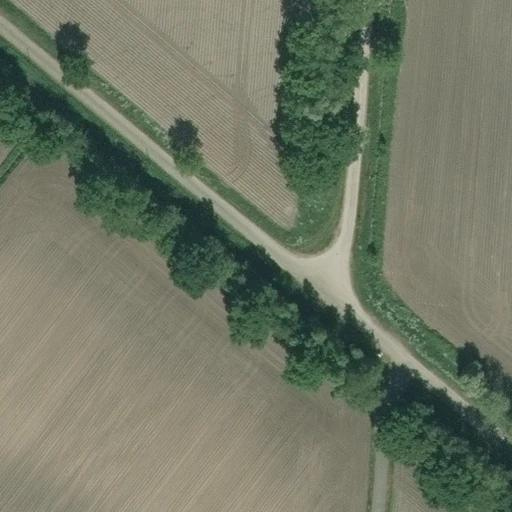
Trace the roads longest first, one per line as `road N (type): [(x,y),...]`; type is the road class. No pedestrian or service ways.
road 1 (unclassified): [(336,317),(0,33)]
road 2 (unclassified): [(336,317),(363,0)]
road 3 (unclassified): [(511,465),(336,317)]
